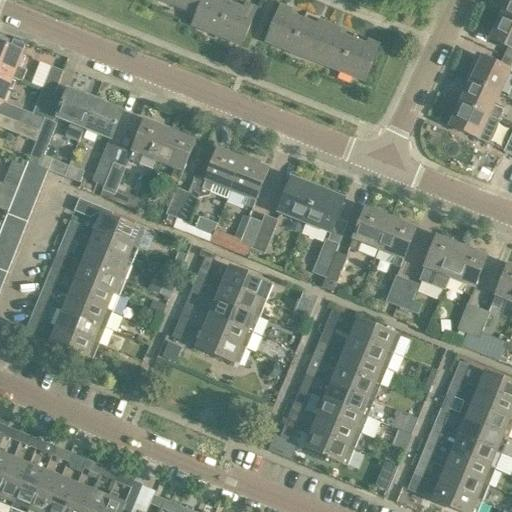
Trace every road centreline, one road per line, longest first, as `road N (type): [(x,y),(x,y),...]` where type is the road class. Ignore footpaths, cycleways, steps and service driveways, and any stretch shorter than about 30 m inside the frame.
road 1 (residential): [(387,164),(0,10)]
road 2 (unclassified): [(297,511),(0,390)]
road 3 (residential): [(462,0),(387,164)]
road 4 (residential): [(511,215),(387,164)]
